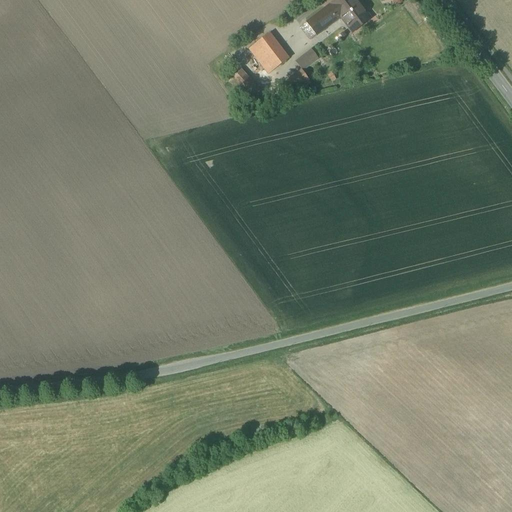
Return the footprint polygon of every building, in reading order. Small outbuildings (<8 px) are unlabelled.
[(311,40),(341,18),(339,15),(357,2),(355,0),(336,0),(301,27),(311,40)] [(370,19),(357,2),(339,15),(341,18),(353,33),(370,19)] [(288,59),(267,35),(247,52),(268,76),(288,59)] [(315,60),(308,51),(294,62),(301,71),(315,60)] [(254,83),(242,70),(230,80),(242,93),(254,83)] [(310,84),(301,71),(279,85),(288,98),(310,84)]
